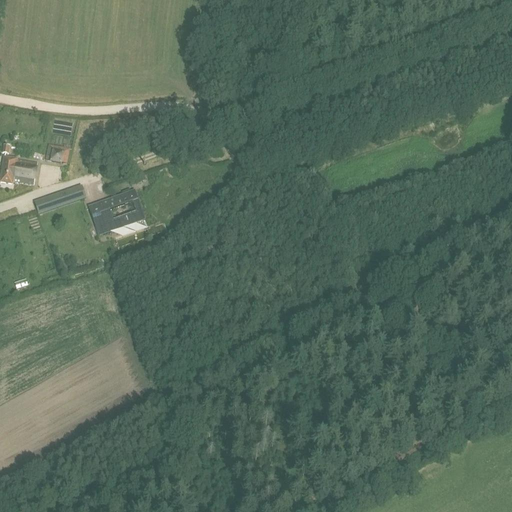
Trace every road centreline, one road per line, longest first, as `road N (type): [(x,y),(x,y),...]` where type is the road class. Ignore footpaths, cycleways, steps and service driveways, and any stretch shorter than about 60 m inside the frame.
road 1 (track): [(511,24),(234,123)]
road 2 (track): [(234,123),(0,208)]
road 3 (track): [(234,123),(184,106),(90,110),(0,99)]
